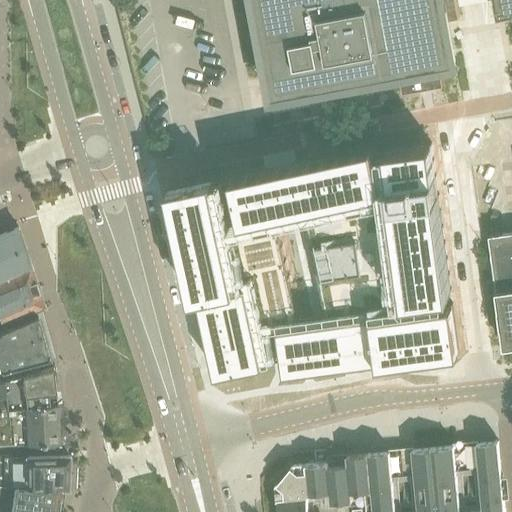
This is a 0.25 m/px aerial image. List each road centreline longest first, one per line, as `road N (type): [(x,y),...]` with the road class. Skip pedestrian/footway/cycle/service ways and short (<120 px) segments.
road 1 (tertiary): [(194,442),(361,402),(507,386)]
road 2 (secondary): [(194,442),(119,149)]
road 3 (secondary): [(83,162),(175,448)]
road 4 (unknown): [(232,253),(248,289),(272,302),(467,278)]
road 5 (unknown): [(232,253),(460,225)]
road 6 (secondary): [(36,0),(76,141)]
road 7 (secondary): [(113,131),(74,0)]
